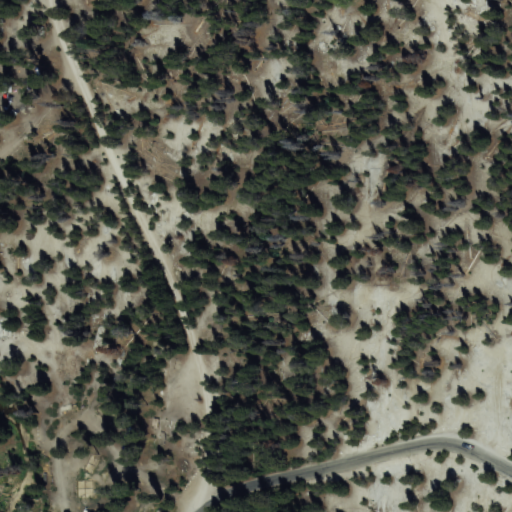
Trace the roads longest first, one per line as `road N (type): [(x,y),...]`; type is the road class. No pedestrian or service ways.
road 1 (track): [(51,0),(206,398),(206,505)]
road 2 (residential): [(511,469),(427,442),(255,479),(199,511)]
